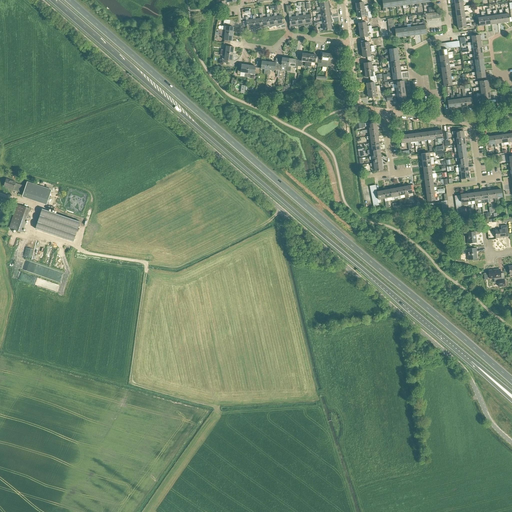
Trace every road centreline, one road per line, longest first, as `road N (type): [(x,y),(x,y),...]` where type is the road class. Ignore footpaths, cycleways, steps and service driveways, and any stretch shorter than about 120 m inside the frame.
road 1 (unclassified): [(511,443),(490,422),(460,365),(39,0)]
road 2 (trunk): [(511,380),(69,0)]
road 3 (trunk): [(53,0),(471,359)]
road 4 (track): [(280,209),(178,266),(81,251),(75,243)]
road 5 (track): [(214,405),(132,381),(145,262)]
road 6 (residential): [(439,120),(436,91),(423,92),(407,51),(450,35),(443,0)]
road 7 (residential): [(348,43),(287,33),(273,48),(243,44),(238,8),(220,10)]
